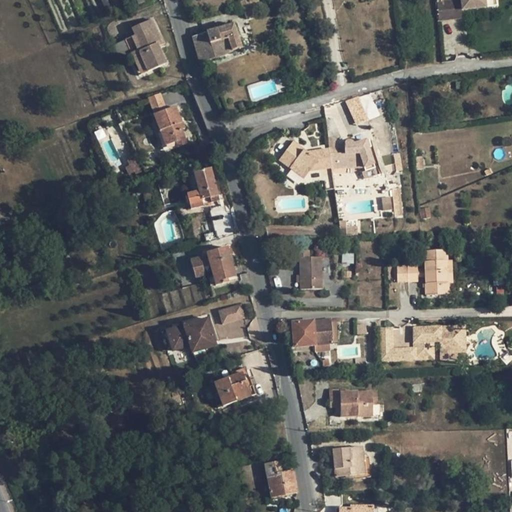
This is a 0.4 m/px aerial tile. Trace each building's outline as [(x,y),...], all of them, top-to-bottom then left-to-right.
[(121,8),(117,0),(109,0),(115,11),(121,8)] [(453,0),(437,2),(438,17),(454,16),(453,0)] [(462,0),(455,0),(453,0),(454,16),(438,17),(438,20),(464,18),(464,11),(462,0)] [(462,0),(464,11),(487,10),(487,9),(493,8),(492,0),(462,0)] [(251,6),(242,8),(246,19),(254,16),(251,6)] [(132,55),(141,76),(166,64),(159,47),(154,36),(158,34),(152,20),(131,29),(135,36),(125,40),(132,55)] [(191,37),(199,64),(241,49),(233,25),(191,37)] [(154,36),(159,47),(164,45),(158,34),(154,36)] [(113,46),(119,61),(132,55),(125,40),(113,46)] [(154,115),(167,111),(161,94),(148,98),(154,115)] [(347,102),(356,125),(367,120),(358,99),(347,102)] [(161,133),(165,146),(175,143),(177,148),(187,144),(181,130),(185,129),(183,122),(182,123),(176,107),(167,111),(154,115),(161,133)] [(94,131),(97,139),(106,137),(103,128),(94,131)] [(161,133),(157,135),(162,148),(165,146),(161,133)] [(329,150),(332,169),(364,169),(365,173),(375,170),(373,165),(366,141),(353,144),(352,143),(350,141),(348,141),(345,143),(344,144),(336,145),(336,139),(327,140),(329,150)] [(322,170),(332,169),(329,150),(315,152),(315,154),(310,155),(307,153),(293,142),(279,160),(304,179),(309,172),(322,170)] [(164,153),(177,148),(175,143),(165,146),(162,148),(164,153)] [(421,157),(420,149),(412,150),(413,158),(421,157)] [(423,169),(421,157),(413,158),(414,170),(423,169)] [(220,200),(211,169),(194,173),(199,192),(187,195),(190,209),(202,205),(220,200)] [(322,170),(325,191),(335,189),(332,169),(322,170)] [(151,188),(143,190),(148,212),(156,210),(151,188)] [(390,198),(391,211),(392,218),(401,217),(399,195),(389,196),(390,198)] [(381,199),(382,212),(391,211),(390,198),(381,199)] [(420,220),(430,218),(429,208),(419,210),(420,220)] [(351,227),(340,227),(341,236),(352,236),(351,227)] [(228,251),(227,248),(206,254),(207,256),(190,261),(196,279),(205,276),(203,268),(209,266),(215,287),(229,283),(228,280),(236,278),(230,256),(228,251)] [(425,296),(448,295),(448,283),(446,284),(446,262),(447,261),(447,250),(424,251),(425,269),(425,278),(425,296)] [(300,291),(322,290),(321,258),(309,258),(309,251),(294,251),(294,259),(295,259),(299,259),(299,262),(300,276),(300,283),(300,291)] [(396,266),(397,282),(418,282),(418,278),(417,269),(417,265),(396,266)] [(242,305),(220,312),(224,325),(246,318),(242,305)] [(200,351),(218,345),(209,318),(168,331),(175,351),(198,344),(200,351)] [(331,320),(313,321),(315,346),(333,344),(331,320)] [(313,321),(292,323),(294,347),(315,346),(313,321)] [(464,327),(459,328),(460,348),(440,348),(440,353),(465,352),(464,327)] [(440,343),(440,348),(460,348),(459,328),(414,329),(414,349),(393,350),(393,330),(380,330),(381,361),(433,360),(433,343),(440,343)] [(175,351),(168,331),(164,333),(170,353),(175,351)] [(194,353),(200,351),(198,344),(192,346),(194,353)] [(222,407),(251,397),(242,373),(216,383),(215,379),(208,381),(218,409),(222,407)] [(377,406),(376,392),(345,393),(345,390),(329,390),(329,408),(334,408),(340,408),(340,415),(340,418),(372,417),(372,406),(377,406)] [(363,458),(362,448),(332,451),(335,478),(364,475),(363,458)] [(271,499),(297,494),(293,471),(282,473),(280,462),(264,465),(271,499)]
